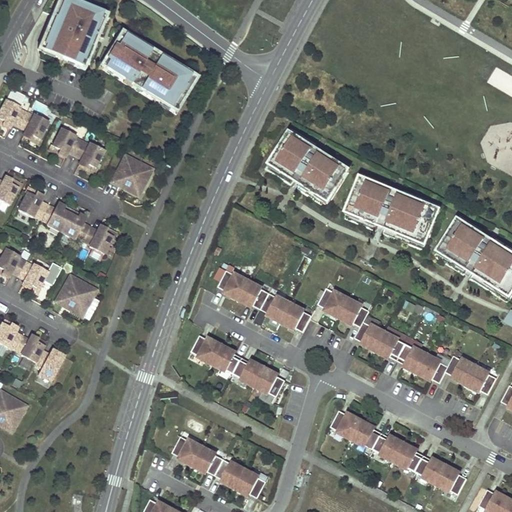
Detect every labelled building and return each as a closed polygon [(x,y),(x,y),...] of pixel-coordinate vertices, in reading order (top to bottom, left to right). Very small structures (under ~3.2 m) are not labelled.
[(99,37),(107,17),(96,12),(95,15),(89,13),(91,10),(76,4),(75,7),(69,4),(71,1),(67,0),(57,0),(51,17),(57,19),(52,32),(45,29),(37,49),(59,59),(63,50),(66,52),(63,60),(68,63),(69,59),(75,62),(73,67),(84,72),(89,60),(94,49),(87,46),(92,35),(99,37)] [(52,32),(57,19),(51,17),(45,29),(52,32)] [(113,70),(111,73),(124,81),(123,83),(135,90),(136,88),(138,85),(142,88),(140,91),(166,107),(168,103),(172,106),(170,109),(169,111),(174,114),(175,112),(177,113),(182,102),(193,84),(188,81),(192,74),(186,71),(185,72),(160,57),(158,60),(155,58),(157,55),(158,53),(146,46),(143,51),(125,40),(128,35),(121,31),(105,58),(106,59),(100,69),(106,72),(107,71),(109,68),(113,70)] [(94,49),(99,37),(92,35),(87,46),(94,49)] [(134,41),(135,39),(128,35),(125,40),(143,51),(146,46),(141,43),(140,45),(134,41)] [(193,84),(197,77),(192,74),(188,81),(193,84)] [(4,103),(0,111),(0,120),(1,121),(3,122),(1,127),(9,131),(12,125),(19,128),(25,115),(18,112),(19,110),(4,103)] [(35,139),(39,141),(47,125),(33,118),(32,119),(25,115),(19,128),(25,132),(22,138),(30,142),(32,137),(35,139)] [(60,132),(52,147),(56,150),(59,151),(57,155),(64,159),(67,153),(74,157),(81,144),(74,140),(74,139),(60,132)] [(347,172),(330,161),(331,159),(320,152),(317,156),(314,155),(311,153),(314,149),(301,141),(300,142),(288,135),(282,145),(285,147),(279,156),(276,154),(270,164),(282,171),(280,173),(293,181),(296,177),(299,180),(303,182),(302,184),(312,190),(313,188),(331,200),(338,189),(337,188),(347,172)] [(35,139),(32,137),(30,142),(38,146),(41,142),(39,141),(35,139)] [(90,167),(95,170),(103,154),(89,146),(88,148),(81,144),(74,157),(81,160),(78,166),(85,170),(88,166),(90,167)] [(57,155),(59,151),(56,150),(52,147),(50,147),(48,151),(57,155)] [(120,171),(127,158),(125,157),(118,170),(120,171)] [(141,187),(150,170),(127,158),(120,171),(118,170),(111,184),(118,187),(119,186),(124,188),(127,190),(126,192),(138,198),(143,188),(141,187)] [(90,167),(88,166),(85,170),(94,175),(96,170),(95,170),(90,167)] [(143,188),(152,171),(150,170),(141,187),(143,188)] [(0,202),(8,207),(17,190),(13,187),(10,186),(12,182),(5,178),(2,184),(0,182),(0,202)] [(439,212),(412,201),(413,199),(399,193),(397,198),(394,197),(391,195),(393,191),(380,186),(379,188),(360,180),(353,197),(352,197),(347,210),(367,218),(366,220),(378,225),(379,223),(382,224),(386,225),(384,230),(398,236),(399,233),(412,239),(413,237),(427,243),(432,230),(431,230),(439,212)] [(30,197),(27,195),(18,212),(32,219),(33,217),(40,221),(47,207),(40,204),(43,198),(36,194),(33,198),(30,197)] [(60,233),(69,217),(65,215),(62,213),(64,209),(57,205),(54,211),(47,207),(40,221),(47,224),(46,226),(60,233)] [(74,219),(69,217),(60,233),(75,241),(76,239),(83,243),(90,229),(83,226),(86,220),(78,216),(76,220),(74,219)] [(511,257),(504,252),(505,251),(493,242),(490,247),(487,245),(484,243),(487,239),(476,231),(474,233),(457,222),(447,238),(446,238),(439,250),(457,261),(456,263),(467,270),(468,269),(471,271),(474,273),(472,275),(485,283),(486,281),(499,289),(500,287),(511,294),(511,257)] [(103,256),(112,239),(108,237),(105,235),(107,231),(100,227),(96,233),(90,229),(83,243),(90,246),(89,248),(103,256)] [(5,252),(0,259),(0,269),(3,271),(1,275),(8,279),(11,273),(18,277),(25,264),(18,260),(19,259),(5,252)] [(304,275),(311,259),(302,255),(295,271),(304,275)] [(35,289),(38,290),(48,273),(34,265),(33,267),(26,263),(25,264),(18,277),(25,281),(22,287),(29,291),(31,286),(35,289)] [(226,272),(217,288),(223,291),(255,308),(266,314),(297,330),(303,333),(310,320),(312,317),(297,310),(299,308),(283,300),(282,302),(255,287),(256,285),(241,277),(240,279),(226,272)] [(65,290),(72,277),(70,276),(63,289),(65,290)] [(95,290),(72,277),(65,290),(63,289),(55,303),(62,307),(63,305),(69,308),(71,309),(70,311),(82,317),(87,308),(85,307),(95,290)] [(35,289),(31,286),(29,291),(38,295),(40,291),(38,290),(35,289)] [(87,308),(96,291),(95,290),(85,307),(87,308)] [(326,290),(318,306),(323,309),(354,325),(360,328),(363,323),(368,312),(355,304),(356,302),(341,294),(340,296),(326,290)] [(223,291),(221,295),(253,312),(255,308),(223,291)] [(420,315),(422,307),(403,301),(401,309),(420,315)] [(354,325),(323,309),(321,312),(352,329),(354,325)] [(266,314),(264,318),(295,334),(297,330),(266,314)] [(503,322),(511,326),(511,315),(509,318),(506,316),(503,322)] [(360,328),(354,339),(360,342),(391,359),(403,365),(434,382),(440,385),(446,374),(449,368),(435,361),(436,359),(421,351),(420,353),(392,338),(393,336),(378,328),(377,330),(363,323),(360,328)] [(15,353),(24,338),(17,334),(20,329),(17,328),(12,325),(10,328),(3,325),(1,330),(0,330),(0,346),(8,350),(8,349),(15,353)] [(30,342),(24,338),(15,353),(22,357),(21,358),(35,366),(43,352),(46,348),(39,344),(41,341),(36,338),(33,336),(30,342)] [(206,340),(200,336),(191,353),(205,360),(204,362),(219,370),(220,368),(247,383),(246,385),(261,393),(263,391),(277,398),(285,382),(279,379),(248,362),(237,356),(206,340)] [(239,352),(208,336),(206,340),(237,356),(239,352)] [(391,359),(360,342),(358,346),(389,363),(391,359)] [(50,356),(43,352),(35,366),(35,367),(42,371),(38,378),(51,385),(66,358),(57,353),(53,351),(50,356)] [(449,368),(446,374),(451,376),(482,393),(488,396),(496,380),(483,373),(485,371),(470,363),(468,365),(454,357),(449,368)] [(281,375),(250,358),(248,362),(279,379),(281,375)] [(434,382),(403,365),(401,369),(432,385),(434,382)] [(482,393),(451,376),(449,380),(480,397),(482,393)] [(511,387),(510,386),(501,403),(506,406),(511,408),(511,387)] [(15,425),(25,408),(2,394),(0,398),(0,425),(1,426),(0,428),(11,435),(17,426),(15,425)] [(17,426),(27,409),(25,408),(15,425),(17,426)] [(378,427),(346,411),(344,415),(376,431),(378,427)] [(344,415),(339,412),(330,428),(344,435),(343,437),(358,445),(359,443),(387,458),(386,460),(401,468),(402,466),(430,481),(428,483),(443,491),(445,489),(458,496),(467,480),(461,477),(430,460),(419,454),(387,437),(376,431),(344,415)] [(421,450),(389,434),(387,437),(419,454),(421,450)] [(180,438),(172,454),(177,457),(209,474),(220,480),(251,496),(257,499),(266,484),(252,476),(253,474),(238,466),(237,468),(209,453),(211,451),(195,443),(194,445),(180,438)] [(463,473),(432,456),(430,460),(461,477),(463,473)] [(177,457),(175,461),(207,478),(209,474),(177,457)] [(220,480),(218,484),(249,500),(251,496),(220,480)] [(511,498),(495,490),(493,494),(511,503),(511,498)] [(511,511),(511,503),(493,494),(487,491),(479,507),(488,511),(511,511)] [(181,511),(158,500),(156,504),(171,511),(181,511)] [(171,511),(156,504),(150,501),(143,511),(171,511)]
